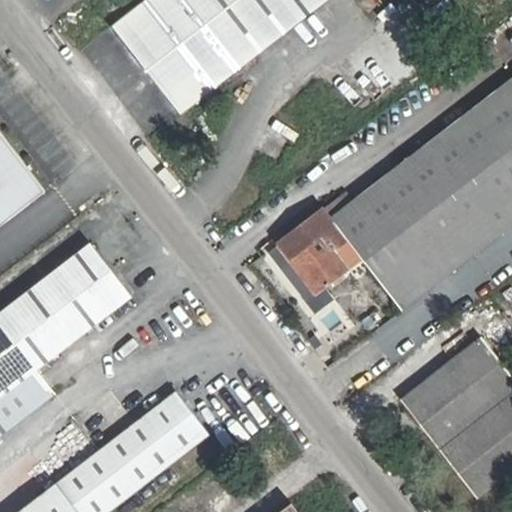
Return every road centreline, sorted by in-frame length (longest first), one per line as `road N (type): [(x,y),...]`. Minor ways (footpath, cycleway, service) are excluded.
road 1 (unclassified): [(0,8),(393,511)]
road 2 (unknown): [(213,281),(510,55)]
